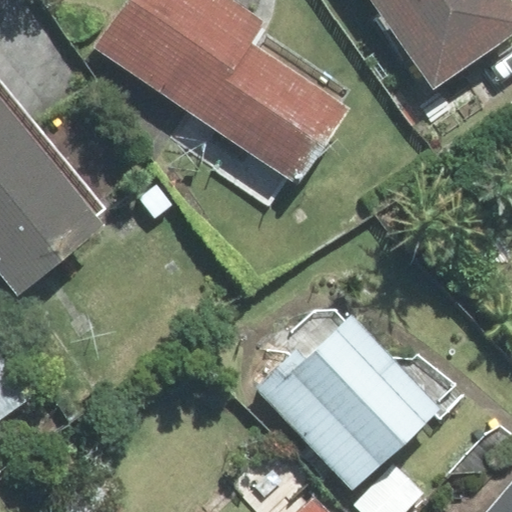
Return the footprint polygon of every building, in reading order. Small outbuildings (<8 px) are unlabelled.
[(253,33),(201,0),(116,0),(81,56),(284,186),(335,106),(244,47),(253,33)] [(511,25),(493,0),(352,0),(419,95),(511,29),(511,25)] [(0,126),(0,299),(1,301),(86,233),(0,126)] [(511,136),(496,149),(511,169),(511,136)] [(389,364),(323,295),(276,340),(288,352),(245,392),(342,494),(426,414),(435,423),(459,400),(408,346),(389,364)] [(0,367),(0,415),(22,400),(0,367)] [(407,511),(421,498),(387,465),(346,506),(351,511),(407,511)] [(511,511),(511,466),(470,511),(511,511)] [(54,508),(57,511),(118,511),(88,477),(54,508)] [(313,511),(305,502),(293,511),(313,511)]
